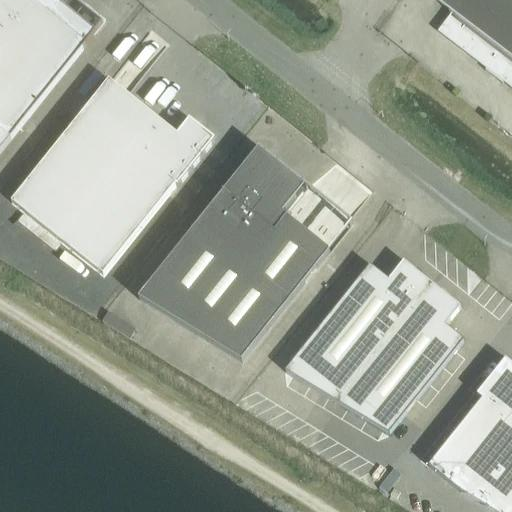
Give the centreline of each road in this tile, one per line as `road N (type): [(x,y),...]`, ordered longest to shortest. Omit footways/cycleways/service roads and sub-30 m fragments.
road 1 (track): [(342,511),(0,300)]
road 2 (unclassified): [(200,0),(511,244)]
